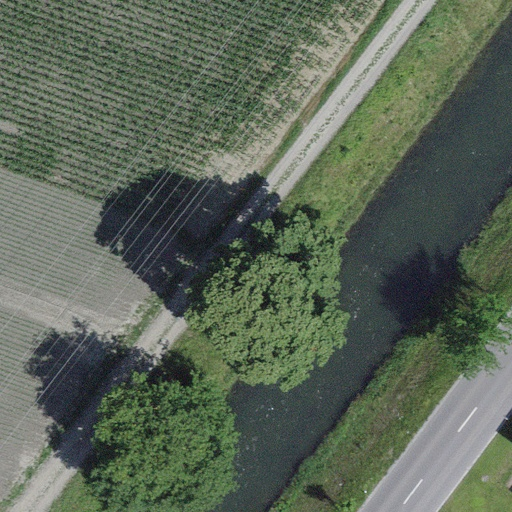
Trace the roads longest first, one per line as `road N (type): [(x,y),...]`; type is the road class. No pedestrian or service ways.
road 1 (track): [(430,0),(40,511)]
road 2 (unclassified): [(401,511),(511,367)]
